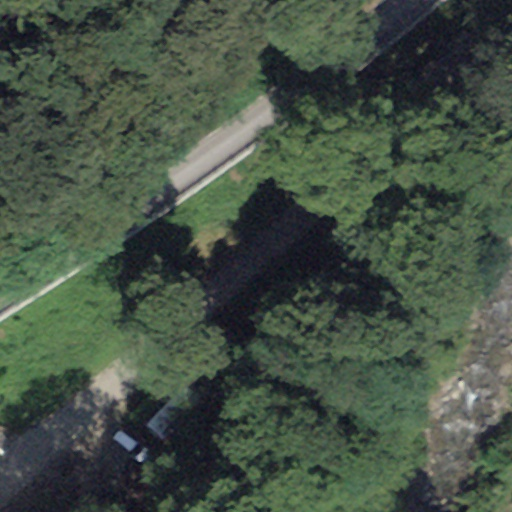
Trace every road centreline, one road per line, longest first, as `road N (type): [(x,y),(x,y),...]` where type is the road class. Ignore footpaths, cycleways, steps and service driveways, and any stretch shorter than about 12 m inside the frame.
road 1 (residential): [(511,13),(248,267),(0,483)]
road 2 (tertiary): [(0,296),(398,0)]
